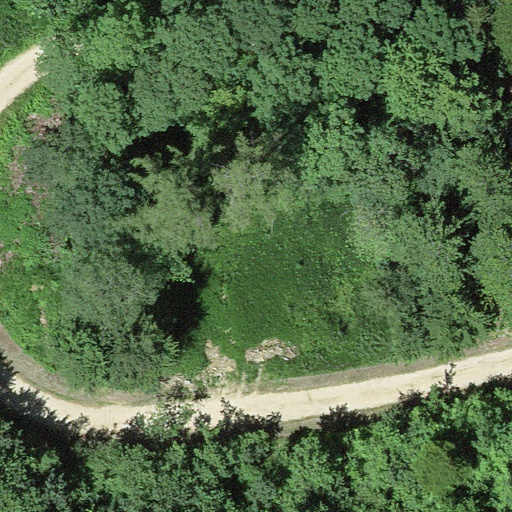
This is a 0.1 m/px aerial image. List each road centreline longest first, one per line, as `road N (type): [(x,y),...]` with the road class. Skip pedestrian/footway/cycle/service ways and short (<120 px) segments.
road 1 (track): [(0,102),(14,78),(73,48),(173,29),(361,64),(511,70)]
road 2 (track): [(511,360),(172,434),(64,427),(0,376)]
